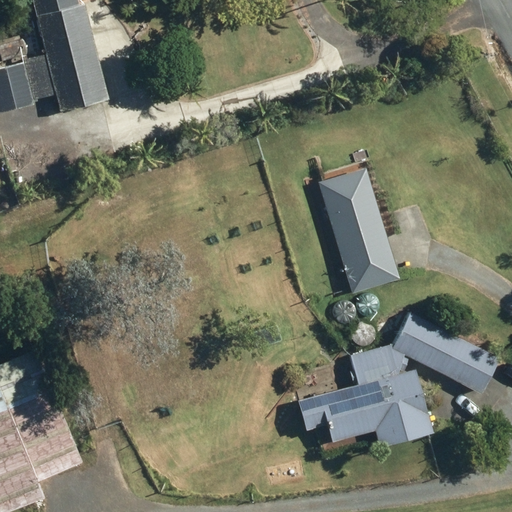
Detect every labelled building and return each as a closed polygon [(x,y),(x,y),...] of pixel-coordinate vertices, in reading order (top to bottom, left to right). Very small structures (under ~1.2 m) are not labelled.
[(32,0),(61,113),(110,101),(86,6),(80,8),(78,0),(32,0)] [(22,40),(0,46),(0,56),(2,62),(27,54),(22,40)] [(24,64),(0,70),(0,114),(34,105),(24,64)] [(362,168),(318,181),(351,289),(395,275),(362,168)] [(400,342),(351,357),(360,385),(300,405),(309,432),(328,426),(335,446),(369,436),(371,443),(380,440),(384,452),(438,435),(417,370),(396,377),(407,356),(483,395),(502,360),(414,315),(400,342)] [(38,354),(0,369),(0,511),(15,511),(46,500),(39,482),(82,465),(38,354)]
